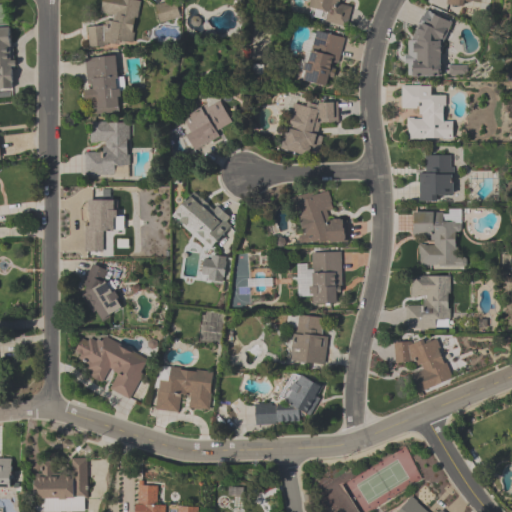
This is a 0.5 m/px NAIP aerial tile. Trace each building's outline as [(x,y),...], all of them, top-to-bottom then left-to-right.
[(136,47),(135,0),(102,0),(103,14),(108,14),(109,27),(89,27),(89,48),(136,47)] [(347,27),(351,8),(345,6),(345,0),(310,0),(307,20),(347,27)] [(447,0),(447,4),(478,9),(479,0),(447,0)] [(160,26),(181,20),(175,1),(155,7),(160,26)] [(454,53),(448,47),(453,41),(430,21),(399,57),(421,76),(432,64),(440,70),(454,53)] [(0,89),(14,90),(13,27),(0,27),(0,89)] [(333,89),(343,38),(313,31),(303,83),(333,89)] [(121,114),(117,57),(85,59),(87,91),(83,91),(84,103),(93,102),(93,115),(121,114)] [(450,76),(466,76),(466,68),(450,68),(450,76)] [(406,140),(452,141),(452,120),(443,119),(443,96),(431,96),(431,86),(401,86),(401,109),(419,109),(419,118),(407,118),(406,140)] [(181,119),(194,148),(235,130),(221,100),(181,119)] [(288,104),(288,154),(320,154),(320,124),(338,124),(338,104),(288,104)] [(129,179),(129,124),(89,124),(89,145),(102,145),(102,154),(86,154),(86,179),(129,179)] [(453,156),(428,156),(428,167),(419,167),(419,202),(441,203),(441,193),(453,193),(453,156)] [(171,218),(210,252),(235,223),(197,189),(171,218)] [(330,222),(330,195),(297,196),(299,245),(348,244),(348,221),(330,222)] [(86,202),(86,254),(104,254),(104,234),(115,234),(115,202),(86,202)] [(465,267),(465,256),(455,256),(455,234),(461,234),(461,211),(413,211),(413,240),(420,240),(420,267),(465,267)] [(341,304),(341,253),(312,253),(312,265),(296,265),(296,295),(311,295),(311,304),(341,304)] [(201,281),(224,283),(226,257),(204,255),(201,281)] [(102,323),(126,306),(99,267),(75,283),(102,323)] [(450,276),(410,276),(411,297),(422,297),(422,306),(405,306),(406,330),(438,330),(438,321),(451,321),(450,276)] [(329,336),(321,335),(323,318),(296,316),(291,362),(326,366),(329,336)] [(452,382),(438,334),(392,348),(399,371),(409,368),(417,393),(452,382)] [(109,390),(131,400),(150,359),(102,338),(100,344),(83,336),(73,357),(92,366),(87,377),(102,384),(108,371),(116,375),(109,390)] [(153,410),(179,413),(182,396),(191,397),(190,407),(210,410),(215,372),(159,365),(153,410)] [(317,378),(285,379),(285,404),(255,404),(255,425),(299,425),(299,417),(317,417),(317,378)] [(0,487),(12,488),(12,459),(0,458),(0,487)] [(34,511),(45,511),(88,511),(87,459),(70,459),(70,468),(58,468),(58,461),(42,461),(42,476),(34,476),(34,511)] [(197,511),(198,508),(156,507),(157,485),(135,485),(134,511),(197,511)] [(397,511),(443,511),(441,510),(439,511),(425,511),(411,498),(397,511)]
